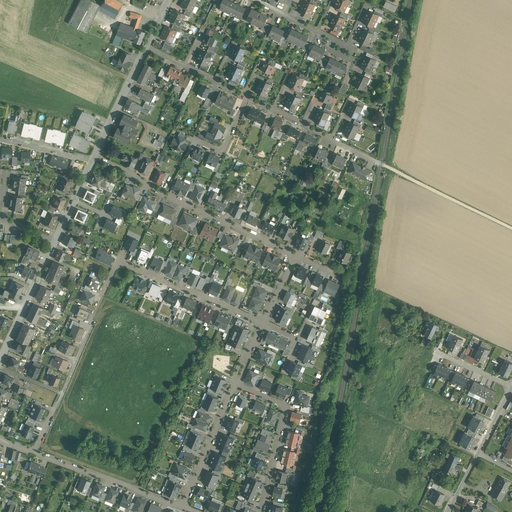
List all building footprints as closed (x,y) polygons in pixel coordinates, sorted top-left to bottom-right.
[(100,6),(89,0),(80,0),(68,23),(86,32),(100,6)] [(118,1),(117,0),(104,0),(101,6),(117,15),(123,3),(118,1)] [(194,5),(184,0),(181,6),(186,9),(192,11),(194,5)] [(227,0),(222,0),(220,4),(219,8),(224,10),(229,1),(227,0)] [(310,3),(305,0),(302,6),(312,11),(315,5),(310,3)] [(234,3),(229,1),(224,10),(230,13),(234,3)] [(346,6),(336,1),(334,7),(342,11),(344,12),(346,6)] [(397,6),(386,1),(383,6),(394,11),(397,6)] [(240,6),(234,3),(230,13),(235,16),(240,6)] [(117,15),(101,6),(98,11),(115,19),(117,15)] [(240,6),(235,16),(240,18),(241,18),(243,13),(245,8),(240,6)] [(312,11),(302,6),(299,12),(304,14),(309,17),(312,11)] [(184,14),(174,9),(171,15),(182,20),(185,15),(185,14),(184,14)] [(249,14),(247,19),(252,22),(257,12),(252,9),(249,14)] [(373,13),(368,10),(365,16),(375,21),(378,15),(373,13)] [(142,16),(131,12),(129,17),(135,19),(132,27),(137,29),(142,16)] [(260,13),(257,12),(252,22),(256,24),(256,25),(259,26),(260,25),(262,27),(264,23),(267,16),(264,15),(264,14),(261,13),(260,13)] [(339,16),(334,14),(332,20),(342,25),(344,19),(339,16)] [(182,20),(171,15),(168,20),(174,23),(179,26),(182,20)] [(375,21),(365,16),(363,22),(370,26),(373,27),(375,21)] [(342,25),(332,20),(329,26),(334,28),(339,31),(342,25)] [(132,27),(121,23),(112,44),(118,46),(122,37),(134,41),(138,30),(137,29),(132,27)] [(171,28),(166,26),(163,31),(174,37),(177,31),(171,28)] [(271,31),(268,36),(274,39),(278,28),(273,26),(271,31)] [(278,28),(274,39),(279,41),(282,36),(284,31),(278,28)] [(289,35),(287,39),(292,42),(297,32),(291,29),(289,35)] [(368,31),(363,29),(360,35),(370,40),(373,34),(368,31)] [(145,32),(138,30),(134,41),(140,44),(145,32)] [(174,37),(163,31),(161,37),(166,40),(171,42),(174,37)] [(297,32),(292,42),(298,44),(302,34),(297,32)] [(215,39),(206,34),(202,41),(210,45),(211,46),(211,45),(215,39)] [(302,34),(298,44),(303,47),(305,42),(308,37),(302,34)] [(370,40),(360,35),(358,41),(368,46),(370,40)] [(170,45),(165,42),(162,47),(171,51),(173,46),(170,45)] [(311,49),(309,55),(314,57),(319,47),(314,44),(311,49)] [(240,47),(235,45),(233,51),(242,56),(245,50),(240,47)] [(319,47),(314,57),(320,60),(322,55),(325,50),(319,47)] [(207,52),(202,49),(199,55),(209,60),(212,54),(207,52)] [(242,56),(233,51),(230,57),(239,61),(240,62),(242,56)] [(131,55),(125,52),(124,52),(121,58),(128,61),(131,55)] [(209,60),(199,55),(196,61),(202,64),(206,66),(209,60)] [(371,58),(366,55),(363,61),(373,66),(376,60),(371,58)] [(121,58),(120,58),(116,67),(120,68),(119,69),(123,70),(127,71),(131,63),(128,61),(121,58)] [(329,61),(325,68),(331,70),(336,60),(330,58),(329,61)] [(336,60),(331,70),(336,73),(341,63),(336,60)] [(373,66),(363,61),(360,67),(367,70),(370,72),(373,66)] [(268,64),(264,62),(261,69),(270,74),(273,67),(273,66),(268,64)] [(341,63),(336,73),(342,76),(343,72),(346,67),(347,66),(341,63)] [(153,67),(146,64),(140,74),(155,81),(155,82),(156,82),(159,77),(150,73),(151,71),(151,72),(152,71),(151,71),(153,67)] [(236,67),(232,64),(229,70),(239,75),(242,69),(236,67)] [(172,79),(176,70),(171,67),(168,72),(166,76),(167,76),(172,79)] [(176,70),(172,79),(178,81),(181,75),(182,72),(176,70)] [(239,75),(229,70),(227,76),(231,78),(237,81),(239,75)] [(364,75),(359,73),(356,79),(366,84),(369,78),(364,75)] [(155,81),(140,74),(140,75),(140,74),(140,75),(137,81),(144,85),(145,83),(152,87),(155,82),(155,81)] [(299,77),(293,74),(291,80),(301,85),(303,79),(299,77)] [(190,79),(181,75),(178,81),(177,83),(186,87),(190,79)] [(366,84),(356,79),(353,85),(363,90),(366,84)] [(266,82),(261,80),(258,86),(268,91),(271,85),(266,82)] [(301,85),(291,80),(288,86),(296,90),(298,91),(298,90),(301,85)] [(348,86),(342,84),(339,91),(345,94),(348,86)] [(210,89),(202,85),(198,93),(206,97),(210,89)] [(268,91),(258,86),(255,92),(260,94),(265,96),(268,91)] [(153,95),(141,89),(138,96),(146,100),(150,101),(153,95)] [(327,92),(326,92),(326,93),(322,91),(319,99),(327,103),(328,103),(329,101),(331,96),(330,95),(330,94),(329,93),(327,92)] [(236,101),(229,98),(229,97),(226,96),(226,97),(219,93),(215,102),(219,105),(220,104),(223,105),(223,107),(224,105),(227,107),(227,108),(231,110),(232,109),(236,101)] [(296,96),(290,94),(287,100),(297,104),(300,98),(296,96)] [(136,103),(129,99),(125,107),(138,113),(141,107),(135,104),(136,103)] [(297,104),(287,100),(285,105),(291,108),(295,110),(297,104)] [(333,104),(329,101),(328,103),(327,103),(325,108),(330,111),(333,104)] [(152,105),(145,102),(143,107),(150,110),(152,105)] [(357,104),(352,102),(349,108),(359,113),(362,107),(357,104)] [(258,112),(251,108),(248,113),(246,118),(247,118),(247,116),(251,118),(250,119),(254,121),(259,111),(258,111),(258,112)] [(359,113),(349,108),(347,114),(356,118),(357,118),(359,113)] [(323,111),(319,109),(316,115),(326,119),(329,113),(323,111)] [(266,115),(259,112),(259,111),(254,121),(262,124),(266,115)] [(84,112),(83,114),(81,113),(76,124),(78,125),(77,127),(89,133),(91,127),(96,118),(94,117),(84,112)] [(124,124),(121,130),(118,128),(114,136),(128,143),(131,135),(135,137),(136,133),(135,133),(136,130),(138,131),(138,130),(134,129),(138,121),(124,114),(120,123),(124,124)] [(14,121),(8,119),(5,132),(14,134),(15,130),(16,130),(17,126),(16,126),(17,122),(18,122),(19,116),(16,115),(14,121)] [(326,119),(316,115),(314,121),(318,123),(323,125),(324,125),(326,119)] [(282,123),(275,119),(271,127),(275,129),(271,136),(277,138),(280,131),(278,131),(279,130),(282,123)] [(353,123),(349,121),(346,127),(356,132),(359,126),(353,123)] [(29,124),(24,123),(22,129),(21,135),(27,136),(30,123),(29,123),(29,124)] [(36,125),(30,123),(27,136),(27,135),(33,136),(33,137),(36,125)] [(225,128),(215,123),(211,134),(208,132),(206,137),(218,143),(221,138),(220,138),(223,132),(223,133),(225,128)] [(42,127),(36,125),(33,137),(39,139),(40,133),(42,127)] [(299,131),(290,127),(287,134),(296,138),(299,131)] [(356,132),(346,127),(343,133),(349,136),(353,138),(356,132)] [(53,129),(47,128),(46,134),(45,140),(50,141),(53,129)] [(60,130),(53,129),(50,141),(51,140),(57,142),(57,143),(60,131),(60,130)] [(65,132),(60,131),(57,143),(62,144),(64,138),(65,132)] [(90,140),(74,133),(70,142),(72,143),(71,145),(82,150),(83,148),(85,149),(90,140)] [(315,138),(306,134),(303,142),(312,146),(315,138)] [(185,139),(178,136),(176,139),(174,138),(171,144),(175,145),(174,147),(180,150),(181,148),(184,150),(187,144),(184,143),(185,140),(185,139)] [(195,149),(189,147),(186,155),(191,158),(191,157),(195,149)] [(12,148),(2,148),(1,156),(11,157),(12,148)] [(198,149),(195,148),(195,149),(191,157),(200,161),(205,152),(201,150),(201,149),(198,148),(198,149)] [(328,152),(319,148),(315,157),(324,161),(324,162),(326,157),(328,152)] [(30,153),(21,152),(21,156),(21,161),(30,162),(30,153)] [(153,162),(146,158),(147,155),(144,154),(142,158),(144,160),(139,171),(147,174),(153,162)] [(219,158),(210,154),(206,162),(215,166),(217,162),(219,158)] [(347,159),(337,154),(333,161),(332,163),(333,163),(342,168),(347,159)] [(131,158),(124,155),(122,160),(126,162),(125,165),(131,168),(132,165),(134,166),(137,159),(131,156),(131,158)] [(52,156),(49,164),(57,167),(61,158),(60,158),(60,159),(52,156)] [(326,157),(324,162),(324,161),(321,166),(326,169),(328,165),(327,165),(330,159),(326,157)] [(68,162),(61,158),(57,167),(64,170),(68,162)] [(242,165),(243,163),(238,160),(234,167),(239,169),(241,165),(242,165)] [(375,173),(353,163),(349,172),(356,175),(357,175),(358,175),(358,176),(360,177),(362,176),(363,177),(364,178),(372,181),(374,182),(375,173)] [(165,174),(157,170),(153,180),(160,184),(163,178),(165,174)] [(114,172),(111,179),(116,181),(119,174),(114,172)] [(103,178),(94,174),(92,179),(105,185),(107,182),(106,182),(102,180),(103,178)] [(299,187),(304,189),(309,178),(304,176),(299,187)] [(21,178),(15,177),(13,183),(24,185),(25,179),(21,178)] [(67,179),(63,177),(60,183),(69,187),(72,181),(67,179)] [(105,185),(92,179),(90,183),(99,187),(100,185),(104,187),(105,185)] [(184,182),(178,179),(173,189),(177,191),(177,192),(179,193),(184,182)] [(190,184),(184,182),(179,193),(180,193),(185,195),(188,189),(190,184)] [(24,185),(13,183),(12,190),(19,191),(23,191),(24,185)] [(69,187),(60,183),(57,188),(62,191),(67,193),(69,187)] [(135,189),(127,185),(123,193),(136,199),(138,194),(140,189),(136,187),(135,189)] [(205,189),(196,185),(191,196),(193,197),(193,199),(195,200),(196,200),(200,201),(205,189)] [(339,186),(335,195),(341,199),(346,189),(339,186)] [(97,194),(86,189),(82,198),(93,203),(97,194)] [(212,192),(207,203),(215,207),(218,199),(215,198),(216,196),(217,192),(212,190),(212,192)] [(244,195),(236,191),(235,193),(239,194),(236,199),(241,201),(244,195)] [(18,197),(11,195),(10,202),(21,204),(22,197),(18,197)] [(65,200),(57,196),(53,206),(55,207),(60,210),(65,200)] [(157,203),(144,197),(142,201),(139,209),(145,212),(146,211),(151,213),(152,213),(153,210),(154,209),(157,203)] [(223,197),(221,201),(218,199),(215,207),(223,210),(228,199),(223,197)] [(21,204),(10,202),(9,208),(14,209),(20,210),(21,204)] [(239,206),(235,204),(235,206),(234,205),(231,211),(232,212),(231,214),(239,218),(245,204),(240,202),(239,206)] [(176,210),(164,204),(159,214),(172,219),(172,220),(173,216),(176,210)] [(124,210),(114,205),(110,214),(119,219),(124,210)] [(88,213),(78,209),(73,218),(83,223),(88,213)] [(53,214),(48,212),(45,218),(55,222),(58,216),(53,214)] [(197,220),(184,213),(179,225),(191,230),(192,231),(195,226),(197,220)] [(250,214),(249,214),(246,221),(255,225),(258,218),(255,217),(250,214)] [(55,222),(45,218),(43,223),(43,224),(45,225),(52,228),(55,222)] [(118,223),(107,218),(103,228),(113,232),(118,223)] [(269,223),(265,221),(262,229),(272,233),(275,226),(274,226),(276,222),(271,220),(269,223)] [(83,228),(71,223),(67,231),(79,237),(80,233),(82,234),(84,230),(82,230),(83,228)] [(212,227),(205,224),(200,234),(206,237),(212,227)] [(294,229),(284,224),(282,228),(280,231),(281,231),(279,235),(289,240),(291,236),(293,233),(292,232),(294,229)] [(195,226),(192,231),(191,230),(190,233),(194,235),(195,233),(198,227),(195,226)] [(212,227),(206,237),(213,240),(218,230),(212,227)] [(297,240),(306,244),(306,243),(308,239),(305,238),(306,235),(302,233),(301,236),(299,235),(297,240)] [(73,240),(69,238),(70,236),(66,234),(62,242),(70,246),(72,247),(73,247),(76,241),(73,240)] [(226,235),(225,235),(223,239),(221,244),(228,247),(227,248),(233,251),(236,244),(237,245),(238,241),(237,241),(238,239),(234,236),(233,237),(231,239),(229,238),(229,236),(226,235)] [(138,240),(129,237),(125,247),(129,248),(129,247),(134,249),(138,240)] [(306,244),(297,240),(295,246),(303,250),(306,244)] [(330,244),(321,240),(319,244),(320,245),(318,249),(317,249),(326,253),(330,244)] [(247,251),(245,256),(251,259),(256,247),(253,245),(253,246),(250,245),(247,251)] [(39,252),(28,247),(25,246),(24,246),(22,249),(26,251),(24,255),(30,257),(35,260),(37,257),(38,258),(39,255),(38,255),(39,252)] [(256,247),(251,259),(257,262),(259,257),(262,251),(259,249),(260,249),(256,247)] [(99,248),(95,257),(112,264),(116,255),(99,248)] [(150,252),(141,248),(137,259),(138,260),(137,261),(143,264),(144,264),(144,263),(145,263),(150,252)] [(66,253),(59,249),(54,258),(62,262),(64,258),(69,261),(71,256),(66,253)] [(342,249),(338,259),(337,258),(337,259),(347,263),(346,263),(351,253),(351,254),(351,253),(342,249)] [(271,254),(268,253),(265,259),(263,264),(269,267),(274,255),(271,254)] [(278,257),(274,255),(269,267),(275,270),(277,265),(280,259),(277,257),(278,257)] [(162,262),(154,258),(150,267),(153,268),(156,270),(156,269),(159,270),(160,268),(162,262)] [(64,266),(53,261),(51,266),(61,271),(64,266)] [(178,264),(170,261),(165,273),(172,277),(178,264)] [(185,268),(178,264),(172,277),(175,278),(180,280),(185,268)] [(35,271),(24,266),(23,270),(19,268),(17,272),(21,274),(31,279),(35,271)] [(61,271),(51,266),(49,272),(59,277),(61,271)] [(307,269),(300,266),(299,268),(296,276),(302,279),(307,269)] [(312,271),(308,280),(313,282),(317,273),(312,271)] [(59,277),(49,272),(45,279),(56,284),(59,277)] [(192,273),(187,283),(192,285),(192,283),(195,284),(198,275),(192,273)] [(323,276),(317,273),(313,282),(312,283),(319,286),(320,283),(323,276)] [(198,286),(197,287),(202,289),(206,279),(198,275),(195,284),(198,286)] [(101,282),(92,278),(88,286),(98,290),(101,282)] [(146,282),(143,280),(143,279),(140,278),(140,279),(136,278),(132,286),(133,287),(133,286),(134,287),(135,288),(138,289),(141,290),(143,286),(144,287),(146,282)] [(339,285),(329,280),(326,286),(324,291),(330,294),(334,296),(337,290),(339,285)] [(23,285),(15,282),(15,283),(11,281),(8,288),(9,288),(20,293),(23,285)] [(213,282),(211,287),(209,292),(216,296),(221,285),(213,282)] [(161,287),(153,283),(149,293),(157,297),(161,287)] [(51,290),(42,285),(39,292),(48,296),(51,290)] [(228,286),(227,289),(223,299),(230,302),(236,289),(228,286)] [(261,288),(257,287),(253,297),(263,302),(267,291),(261,288)] [(20,293),(9,288),(8,291),(5,289),(2,295),(16,301),(20,293)] [(243,292),(236,289),(230,302),(237,305),(241,296),(243,292)] [(84,291),(80,300),(91,304),(95,295),(84,291)] [(48,296),(39,292),(36,298),(45,302),(48,296)] [(172,293),(169,292),(165,301),(174,305),(177,299),(178,296),(176,295),(176,294),(176,293),(173,292),(172,293)] [(287,292),(283,301),(291,304),(295,295),(287,292)] [(263,302),(253,297),(248,308),(252,310),(258,312),(263,302)] [(196,302),(187,298),(186,300),(183,307),(193,311),(196,302)] [(177,299),(174,305),(173,307),(178,309),(179,307),(182,301),(177,299)] [(47,310),(33,303),(30,310),(39,314),(40,312),(52,317),(53,315),(54,312),(49,310),(47,309),(47,310)] [(321,309),(326,311),(329,312),(332,307),(323,303),(321,309)] [(208,308),(203,305),(200,312),(197,318),(203,320),(208,308)] [(91,311),(79,306),(75,315),(87,320),(91,311)] [(285,308),(281,306),(278,312),(288,318),(291,311),(285,308)] [(312,313),(323,318),(326,311),(321,309),(315,306),(312,313)] [(55,310),(50,307),(49,310),(54,312),(53,315),(58,317),(61,312),(58,311),(55,310)] [(214,310),(208,308),(203,320),(208,323),(211,317),(214,310)] [(39,314),(30,310),(26,319),(44,327),(46,321),(38,317),(39,314)] [(225,315),(219,312),(217,318),(214,324),(220,327),(225,315)] [(288,318),(278,312),(274,319),(279,321),(285,324),(288,318)] [(323,318),(312,313),(309,318),(316,322),(320,324),(323,318)] [(231,317),(225,315),(220,327),(225,329),(226,329),(228,324),(231,317)] [(437,325),(427,321),(425,326),(427,327),(427,328),(427,329),(425,333),(428,335),(428,336),(431,338),(435,330),(436,331),(438,330),(439,328),(438,327),(437,326),(437,325)] [(34,329),(24,324),(20,332),(30,337),(32,334),(34,329)] [(84,330),(74,325),(75,326),(74,328),(72,328),(69,335),(73,336),(72,338),(79,341),(84,330)] [(236,329),(248,334),(249,330),(250,330),(241,326),(238,325),(236,329)] [(324,332),(319,329),(313,327),(311,331),(310,333),(321,338),(322,337),(324,332)] [(248,334),(236,329),(236,331),(235,330),(234,334),(244,339),(244,338),(246,338),(248,334)] [(30,337),(20,332),(16,339),(22,342),(27,344),(30,337)] [(268,343),(273,334),(268,332),(265,339),(264,341),(268,343)] [(321,338),(310,333),(310,335),(307,340),(313,342),(318,345),(321,339),(321,338)] [(232,340),(242,344),(244,341),(243,341),(244,339),(234,334),(232,338),(232,340)] [(273,334),(268,343),(274,345),(278,337),(277,336),(273,334)] [(463,339),(453,335),(452,338),(453,338),(451,342),(460,346),(463,339)] [(279,348),(284,339),(280,337),(279,338),(278,337),(274,345),(279,348)] [(284,339),(279,348),(284,350),(286,346),(289,341),(284,339)] [(242,344),(232,340),(230,344),(233,346),(241,349),(240,348),(242,344)] [(426,340),(424,345),(429,348),(432,342),(426,340)] [(75,347),(62,341),(58,350),(71,356),(75,347)] [(27,344),(22,342),(20,345),(18,344),(16,350),(26,354),(30,346),(27,344)] [(460,346),(451,342),(450,345),(449,344),(447,348),(457,352),(460,346)] [(313,350),(313,349),(311,348),(303,344),(300,351),(313,356),(316,351),(313,350)] [(490,350),(481,345),(479,348),(480,349),(478,352),(487,356),(490,350)] [(291,349),(286,346),(284,350),(282,354),(287,356),(287,354),(288,355),(291,349)] [(475,349),(468,346),(467,349),(465,348),(463,352),(466,353),(467,349),(472,351),(470,355),(472,355),(475,349)] [(259,349),(255,359),(268,364),(272,355),(266,352),(259,349)] [(297,357),(306,361),(307,361),(308,361),(310,362),(313,356),(300,351),(297,357)] [(41,355),(35,352),(32,360),(37,363),(41,355)] [(487,356),(478,352),(477,356),(476,355),(474,358),(484,363),(487,356)] [(69,362),(56,356),(52,365),(64,371),(69,362)] [(19,361),(12,357),(10,361),(9,361),(8,363),(9,364),(8,365),(16,368),(18,364),(20,365),(22,362),(19,361)] [(290,360),(288,365),(299,371),(302,366),(297,363),(290,360)] [(511,368),(511,362),(505,360),(503,363),(504,363),(503,366),(511,370),(511,368)] [(444,367),(438,364),(437,366),(434,372),(434,374),(439,377),(440,377),(444,367)] [(32,365),(31,365),(27,373),(36,377),(40,369),(32,365)] [(297,375),(299,371),(288,365),(286,370),(293,373),(297,376),(297,375)] [(511,370),(503,366),(501,370),(500,369),(499,372),(508,377),(511,370)] [(450,369),(444,367),(440,377),(445,380),(447,377),(450,370),(450,369)] [(259,374),(258,374),(250,370),(245,381),(254,385),(256,379),(259,374)] [(462,375),(456,372),(455,373),(452,379),(451,382),(457,385),(462,375)] [(14,378),(3,373),(2,376),(3,377),(1,381),(9,385),(10,381),(12,382),(14,378)] [(60,378),(52,375),(49,382),(56,386),(60,378)] [(462,375),(457,385),(463,388),(464,385),(467,378),(468,377),(462,375)] [(220,378),(216,376),(213,382),(224,387),(227,381),(220,378)] [(263,379),(261,383),(259,387),(268,391),(272,383),(271,383),(270,381),(268,380),(267,381),(263,379)] [(480,383),(474,381),(469,390),(470,390),(470,389),(472,390),(471,391),(475,393),(480,383)] [(224,387),(213,382),(211,387),(211,388),(217,391),(222,393),(224,387)] [(485,386),(480,383),(475,393),(479,395),(479,394),(481,394),(485,386)] [(24,389),(19,387),(19,386),(16,384),(14,387),(13,390),(22,394),(24,389)] [(288,389),(279,385),(275,394),(284,398),(285,394),(288,389)] [(491,389),(485,386),(481,394),(483,395),(482,397),(486,398),(491,389)] [(2,388),(0,387),(0,396),(3,398),(4,395),(9,397),(11,392),(7,390),(5,390),(5,389),(2,388)] [(491,389),(486,398),(490,400),(490,399),(492,400),(492,401),(496,391),(491,389)] [(309,396),(301,395),(302,391),(297,390),(294,403),(302,405),(307,406),(309,396)] [(215,397),(208,394),(205,400),(216,405),(218,400),(218,398),(215,397)] [(247,399),(240,396),(236,404),(243,407),(244,405),(247,399)] [(20,402),(11,398),(9,403),(18,407),(20,402)] [(216,405),(205,400),(203,406),(203,407),(209,409),(214,411),(216,405)] [(266,406),(256,401),(252,409),(262,413),(264,410),(266,406)] [(45,409),(34,404),(32,410),(43,415),(45,409)] [(268,415),(266,421),(274,424),(276,419),(275,419),(278,412),(271,409),(268,415)] [(43,415),(32,410),(29,416),(40,421),(43,415)] [(205,414),(198,411),(198,412),(196,418),(209,423),(211,417),(205,414)] [(301,414),(292,412),(290,420),(295,421),(294,423),(299,424),(299,422),(301,414)] [(471,421),(481,427),(484,421),(483,420),(475,416),(474,415),(471,421)] [(209,423),(196,418),(193,425),(196,427),(205,431),(209,423)] [(235,420),(230,418),(226,428),(235,431),(239,422),(235,420)] [(478,432),(481,427),(471,421),(468,427),(469,428),(477,432),(478,432)] [(33,427),(25,424),(23,430),(21,431),(22,433),(21,434),(29,437),(33,428),(33,427)] [(271,431),(263,428),(261,433),(263,434),(260,440),(258,439),(256,446),(267,451),(270,445),(268,445),(272,436),(269,435),(271,431)] [(199,434),(192,432),(189,438),(200,443),(203,436),(199,434)] [(465,432),(462,438),(473,443),(475,438),(475,437),(467,433),(465,432)] [(295,433),(293,439),(302,441),(302,440),(299,439),(300,434),(295,433)] [(229,437),(223,434),(220,440),(231,445),(234,439),(229,437)] [(200,443),(189,438),(187,444),(193,447),(198,449),(200,443)] [(470,449),(473,443),(462,438),(459,443),(461,444),(469,448),(470,449)] [(231,445),(220,440),(217,447),(223,449),(228,451),(231,445)] [(10,449),(8,458),(14,459),(16,451),(10,449)] [(190,454),(185,451),(185,452),(182,459),(192,463),(195,456),(190,454)] [(291,451),(289,457),(297,459),(298,458),(295,457),(296,452),(291,451)] [(221,455),(215,452),(212,459),(223,463),(226,457),(221,455)] [(460,457),(451,454),(444,469),(453,472),(454,469),(456,465),(460,457)] [(255,457),(251,464),(263,469),(265,464),(266,461),(255,457)] [(223,463),(212,459),(209,465),(216,468),(220,470),(223,463)] [(41,466),(31,462),(30,464),(28,469),(27,470),(38,474),(41,467),(41,466)] [(189,469),(177,464),(173,473),(178,476),(185,479),(189,469)] [(46,469),(41,467),(38,474),(44,476),(46,469)] [(256,473),(250,470),(247,475),(251,477),(254,478),(256,473)] [(219,476),(207,471),(205,476),(217,481),(219,476)] [(287,473),(278,471),(276,480),(284,482),(287,473)] [(217,481),(205,476),(202,482),(214,487),(217,481)] [(77,481),(74,487),(86,492),(85,494),(88,495),(91,488),(88,487),(91,481),(81,477),(79,482),(77,481)] [(249,481),(260,485),(261,481),(262,481),(254,478),(251,477),(249,481)] [(511,482),(501,477),(497,485),(507,490),(511,482)] [(178,483),(170,480),(168,486),(179,491),(181,485),(178,483)] [(260,485),(249,481),(248,482),(246,486),(255,490),(257,491),(258,488),(258,489),(260,485)] [(105,486),(97,483),(92,494),(100,497),(102,492),(105,486)] [(507,490),(497,485),(491,496),(501,501),(507,490)] [(179,491),(168,486),(165,493),(172,496),(176,498),(179,491)] [(244,492),(256,496),(258,492),(255,491),(255,490),(246,486),(245,490),(244,492)] [(277,487),(274,487),(272,495),(281,497),(282,492),(283,489),(277,487)] [(206,490),(201,488),(199,491),(198,491),(197,494),(198,495),(197,495),(206,499),(209,491),(206,490)] [(118,492),(110,489),(108,494),(105,500),(106,500),(113,503),(118,492)] [(434,496),(442,500),(445,495),(436,491),(434,496)] [(256,496),(244,492),(243,496),(246,497),(254,501),(254,500),(256,496)] [(126,495),(124,494),(119,505),(126,507),(127,508),(129,502),(131,497),(129,496),(129,495),(127,494),(126,495)] [(246,497),(243,496),(239,494),(236,499),(239,500),(243,502),(244,503),(246,497)] [(442,500),(434,496),(431,500),(431,501),(440,505),(442,500)] [(138,498),(132,510),(136,511),(141,511),(146,502),(138,498)] [(220,504),(212,500),(208,509),(211,511),(210,511),(212,511),(213,511),(214,511),(217,511),(218,510),(220,504)] [(499,511),(500,510),(487,503),(486,504),(484,510),(487,511),(499,511)]
